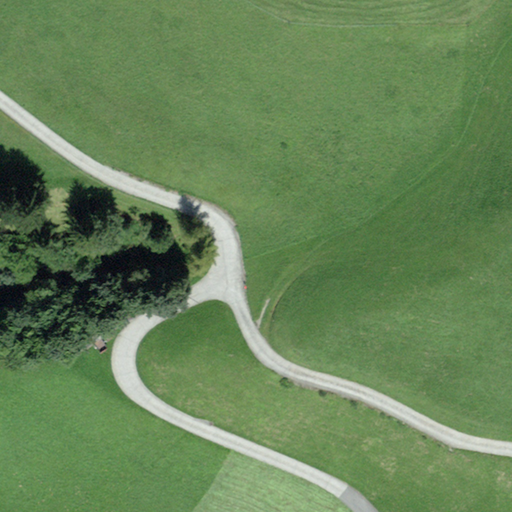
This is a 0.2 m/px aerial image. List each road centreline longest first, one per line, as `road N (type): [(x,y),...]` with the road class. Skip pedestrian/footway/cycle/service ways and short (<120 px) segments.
road 1 (residential): [(364,511),(311,473),(140,394),(125,372),(126,347),(137,326),(220,271),(216,227),(200,210),(69,151),(0,97)]
road 2 (track): [(252,331),(260,345),(324,380),(384,395),(454,437),(511,447)]
